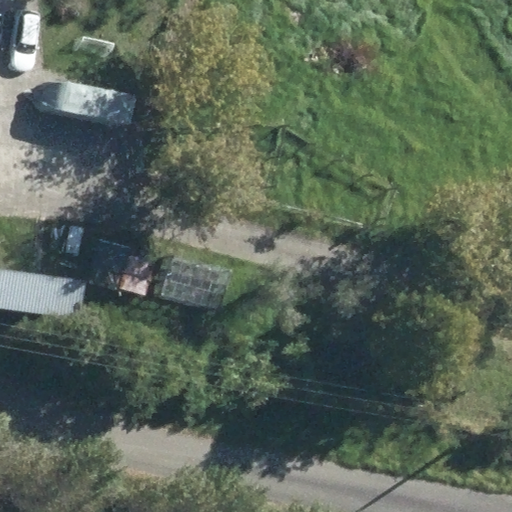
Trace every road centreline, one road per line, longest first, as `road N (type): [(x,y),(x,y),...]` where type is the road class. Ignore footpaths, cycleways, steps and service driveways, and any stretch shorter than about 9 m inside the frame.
road 1 (track): [(2,0),(36,121),(128,202),(511,293)]
road 2 (track): [(511,504),(0,411)]
